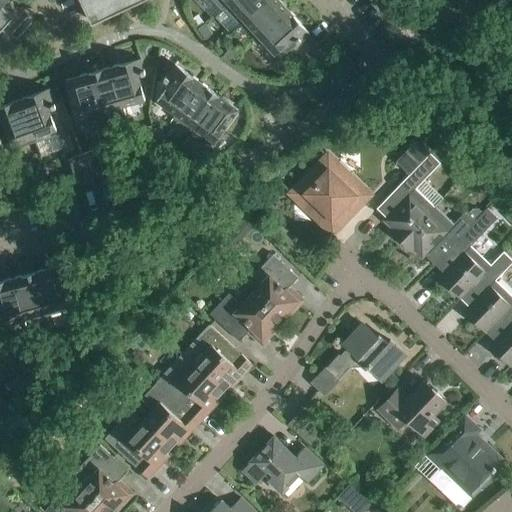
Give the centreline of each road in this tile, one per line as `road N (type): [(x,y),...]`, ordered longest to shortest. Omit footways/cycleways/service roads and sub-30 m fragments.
road 1 (residential): [(167,511),(230,443),(349,280),(368,278),(511,417)]
road 2 (residential): [(388,70),(291,139),(179,195),(49,240),(0,248)]
road 3 (residential): [(489,0),(388,70)]
